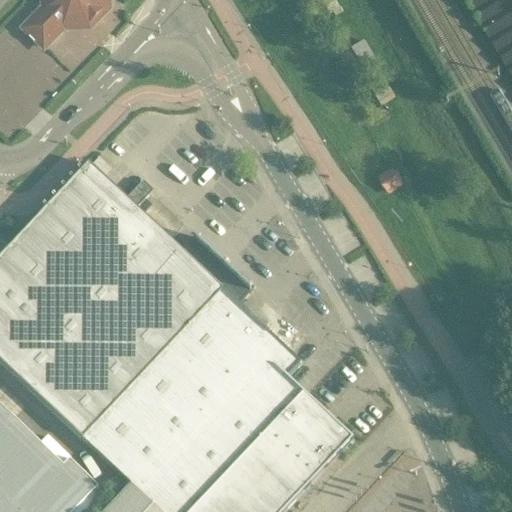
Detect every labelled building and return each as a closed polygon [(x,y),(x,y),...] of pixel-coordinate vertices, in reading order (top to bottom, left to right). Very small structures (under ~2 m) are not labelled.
[(35,23),(26,31),(46,50),(66,30),(91,30),(109,11),(109,0),(45,0),(46,11),(42,11),(34,19),(35,23)] [(511,0),(468,0),(466,2),(511,78),(511,0)] [(371,138),(357,147),(379,180),(377,181),(387,196),(403,186),(371,138)] [(0,362),(88,446),(229,297),(138,211),(155,193),(145,183),(128,201),(91,166),(0,262),(0,362)] [(229,297),(88,446),(132,487),(109,511),(288,511),(354,442),(289,380),(303,366),(229,297)] [(0,405),(0,511),(79,511),(100,491),(66,457),(67,456),(49,439),(42,446),(0,405)]
